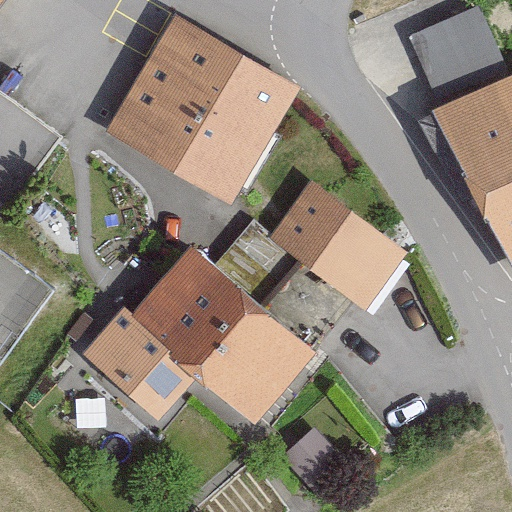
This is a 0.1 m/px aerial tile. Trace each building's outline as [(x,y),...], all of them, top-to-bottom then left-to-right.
[(511,45),(492,0),(471,0),(413,26),(437,80),(511,46),(511,45)] [(297,89),(170,20),(105,131),(228,209),(297,89)] [(511,74),(443,102),(511,277),(511,74)] [(405,255),(308,183),(265,240),(246,226),(215,268),(186,247),(134,317),(120,306),(76,364),(158,425),(194,377),(258,424),(351,300),(364,310),(405,255)] [(282,459),(321,499),(352,469),(313,429),(282,459)]
